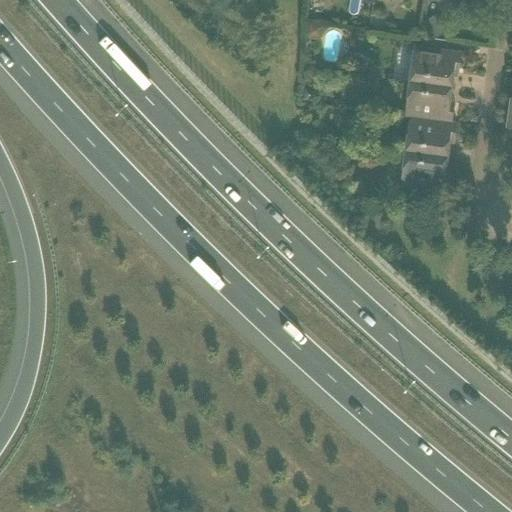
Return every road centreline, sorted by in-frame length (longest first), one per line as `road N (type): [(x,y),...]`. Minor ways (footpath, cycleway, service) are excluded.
road 1 (motorway): [(0,43),(262,314),(488,511)]
road 2 (motorway): [(511,435),(316,271),(61,0)]
road 3 (motorway): [(0,159),(31,250),(37,310),(30,365),(0,437)]
road 4 (residential): [(511,207),(491,206),(485,170),(510,0)]
road 5 (track): [(491,206),(452,271),(448,299),(511,349)]
